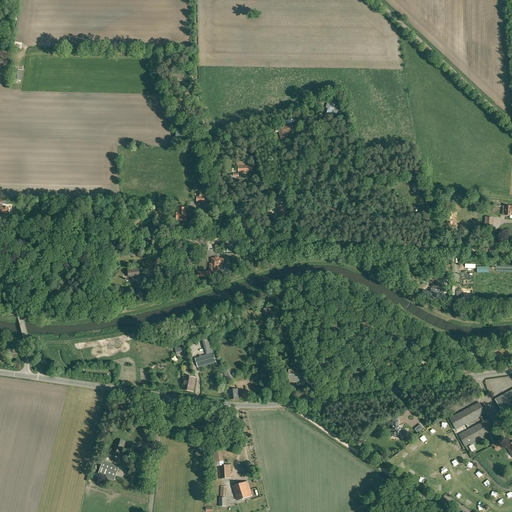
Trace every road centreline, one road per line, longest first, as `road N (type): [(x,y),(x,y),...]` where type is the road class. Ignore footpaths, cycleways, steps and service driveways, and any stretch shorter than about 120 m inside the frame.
road 1 (unclassified): [(163,395),(287,403),(511,371)]
road 2 (track): [(305,243),(0,227)]
road 3 (track): [(511,251),(322,244)]
road 4 (unclassified): [(511,125),(376,0)]
road 5 (track): [(436,506),(287,403)]
road 6 (unclassified): [(163,395),(24,375)]
